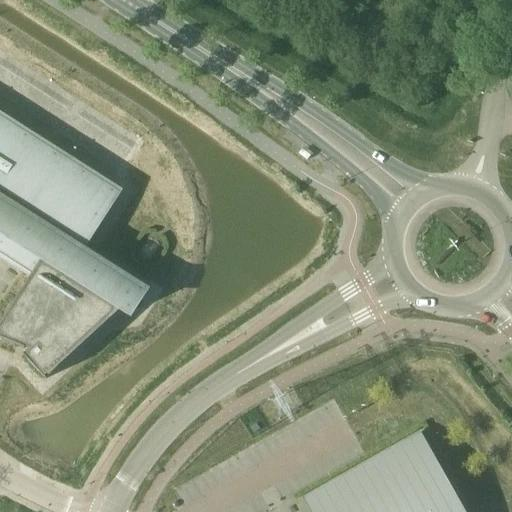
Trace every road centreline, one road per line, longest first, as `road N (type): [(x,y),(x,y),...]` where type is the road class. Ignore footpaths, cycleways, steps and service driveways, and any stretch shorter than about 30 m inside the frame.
road 1 (secondary): [(432,189),(192,35),(175,33)]
road 2 (secondary): [(175,33),(182,47),(359,178),(395,226)]
road 3 (unclassified): [(111,511),(173,420),(268,356)]
road 4 (unclassified): [(392,250),(369,277),(275,341),(268,356)]
road 5 (unclassified): [(268,356),(415,294)]
